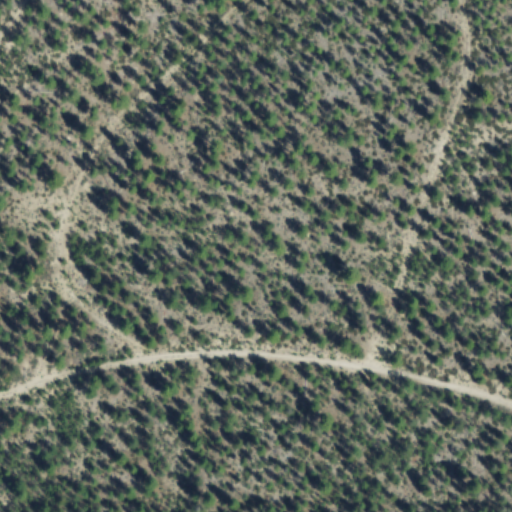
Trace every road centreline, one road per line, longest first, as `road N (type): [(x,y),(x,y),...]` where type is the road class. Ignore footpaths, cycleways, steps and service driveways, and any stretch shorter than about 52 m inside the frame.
road 1 (track): [(408,325),(503,61),(483,0),(142,85),(107,143),(88,343)]
road 2 (track): [(0,356),(327,306),(511,349)]
road 3 (track): [(0,123),(35,65),(44,0)]
